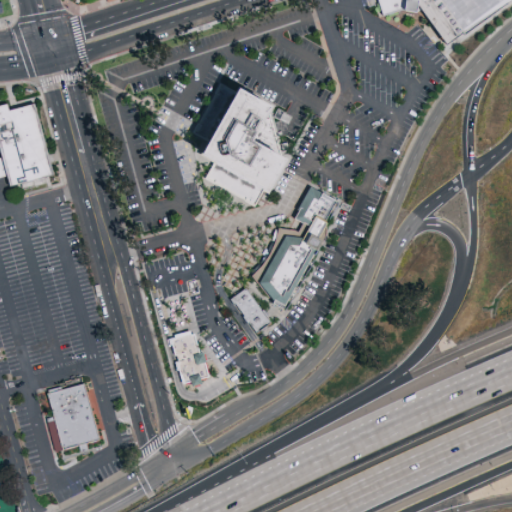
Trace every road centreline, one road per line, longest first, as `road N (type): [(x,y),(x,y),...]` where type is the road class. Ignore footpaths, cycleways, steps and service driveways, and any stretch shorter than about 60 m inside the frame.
road 1 (tertiary): [(511,25),(425,131),(335,331),(290,377),(228,417)]
road 2 (motorway): [(511,328),(350,403),(156,511)]
road 3 (tertiary): [(173,469),(286,401),(330,363),(360,322),(400,235)]
road 4 (motorway): [(511,372),(210,511)]
road 5 (motorway): [(400,235),(425,223),(454,234),(455,294),(416,354),(350,403)]
road 6 (motorway): [(306,511),(511,419)]
road 7 (tertiary): [(173,451),(127,271),(111,257)]
road 8 (secondary): [(58,61),(249,0)]
road 9 (motorway): [(511,35),(473,102),(470,171)]
road 10 (tertiary): [(111,257),(103,276),(135,396)]
road 11 (tertiary): [(58,61),(91,187)]
road 12 (motorway): [(470,171),(470,252),(455,294)]
road 13 (motorway): [(400,511),(511,462)]
road 14 (secondary): [(167,0),(51,33)]
